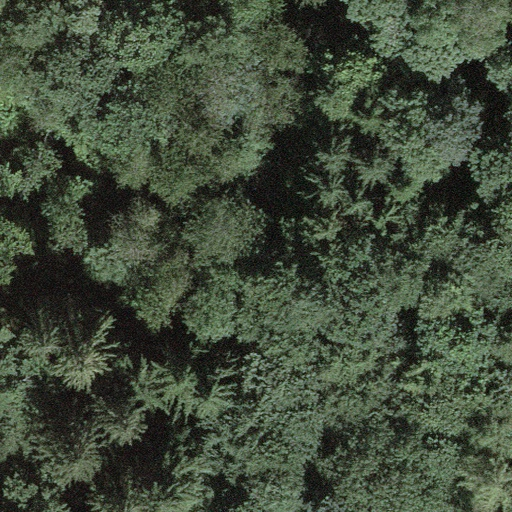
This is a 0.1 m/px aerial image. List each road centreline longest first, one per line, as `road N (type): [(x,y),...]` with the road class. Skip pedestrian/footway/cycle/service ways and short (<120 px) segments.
road 1 (track): [(208,511),(231,236)]
road 2 (track): [(231,236),(338,0)]
